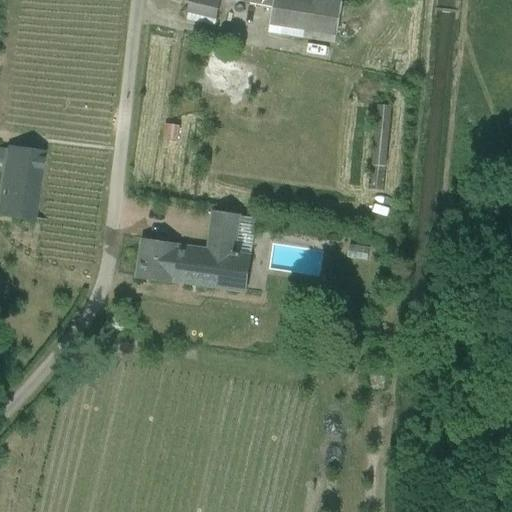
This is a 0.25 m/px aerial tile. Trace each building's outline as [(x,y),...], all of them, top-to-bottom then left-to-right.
[(191,0),(189,12),(216,18),(221,1),(214,0),(191,0)] [(268,33),(335,44),(342,3),(322,0),(235,0),(273,7),(268,33)] [(386,165),(392,105),(380,104),(374,164),(386,165)] [(166,126),(164,141),(178,143),(180,128),(166,126)] [(0,197),(0,213),(26,218),(46,221),(46,220),(33,218),(34,210),(42,155),(42,153),(7,149),(0,197)] [(387,168),(371,167),(369,191),(385,192),(387,168)] [(143,241),(138,278),(171,283),(171,282),(245,294),(250,259),(234,257),(239,215),(213,212),(207,252),(176,247),(176,246),(143,241)]
